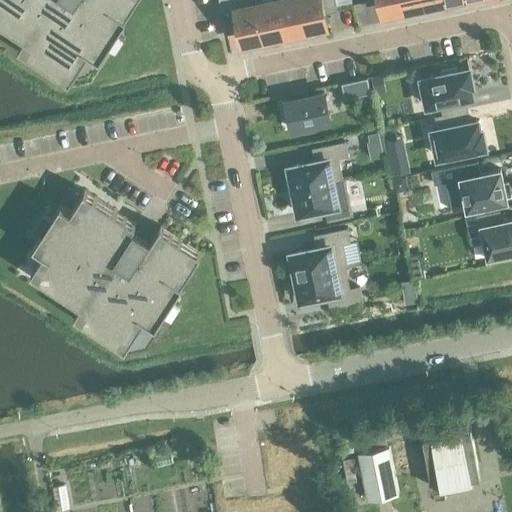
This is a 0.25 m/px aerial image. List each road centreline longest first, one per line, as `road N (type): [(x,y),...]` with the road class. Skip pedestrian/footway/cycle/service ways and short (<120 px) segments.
road 1 (residential): [(218,77),(279,384)]
road 2 (residential): [(218,77),(510,15),(511,23)]
road 3 (unclassified): [(0,435),(279,384)]
road 4 (unclassified): [(279,384),(511,339)]
